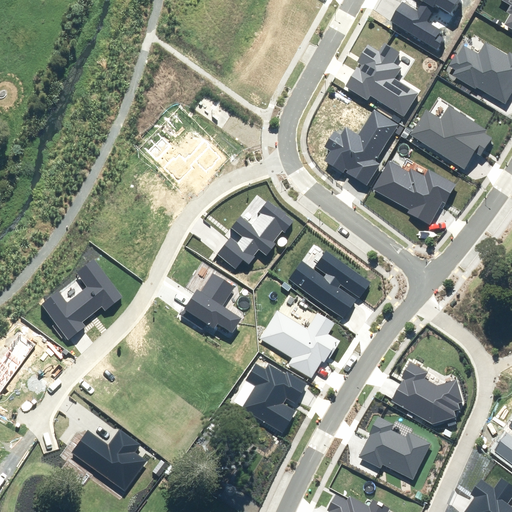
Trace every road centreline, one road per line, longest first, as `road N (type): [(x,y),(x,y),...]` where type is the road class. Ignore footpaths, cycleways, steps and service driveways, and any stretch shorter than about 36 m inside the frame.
road 1 (residential): [(289,159),(205,197),(123,326),(40,420)]
road 2 (residential): [(414,305),(456,327),(495,373),(495,393),(444,511)]
road 3 (residential): [(286,511),(352,389),(414,305)]
road 4 (residential): [(432,283),(322,200),(289,159)]
road 5 (residential): [(289,159),(301,98),(354,0)]
road 6 (residential): [(511,180),(432,283)]
